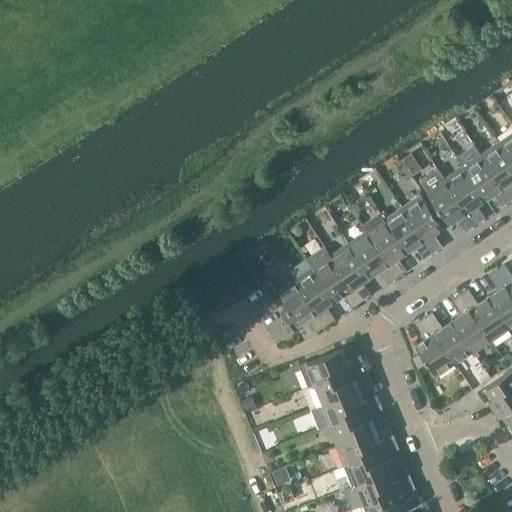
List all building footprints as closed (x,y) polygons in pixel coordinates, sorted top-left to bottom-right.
[(511,131),(497,141),(511,163),(511,131)] [(480,153),(511,200),(511,199),(511,163),(497,141),(480,153)] [(474,144),(456,157),(461,165),(485,200),(494,194),(502,206),(511,200),(480,153),(474,144)] [(485,200),(461,165),(444,177),(475,224),(485,217),(477,205),(485,200)] [(437,167),(419,180),(449,225),(458,218),(466,230),(475,224),(444,177),(437,167)] [(420,193),(415,196),(402,205),(418,229),(433,253),(443,246),(435,234),(444,228),(420,193)] [(384,217),(407,252),(415,247),(423,259),(433,253),(418,229),(402,205),(384,217)] [(367,229),(398,276),(407,270),(399,258),(407,252),(384,217),(381,212),(363,224),(367,229)] [(398,276),(367,229),(348,241),(372,276),(380,271),(388,283),(398,276)] [(372,276),(348,241),(331,253),(362,300),(371,294),(363,282),(372,276)] [(326,246),(308,258),(313,265),(336,300),(343,295),(352,307),(362,300),(326,246)] [(511,274),(505,263),(496,269),(511,292),(511,274)] [(295,277),(326,324),(335,318),(327,306),(336,300),(313,265),(295,277)] [(509,327),(511,324),(511,292),(496,269),(488,274),(497,288),(488,295),(509,327)] [(271,281),(263,286),(274,303),(281,299),(288,309),(281,313),(291,329),(298,325),(299,326),(308,319),(316,331),(326,324),(295,277),(276,290),(271,281)] [(491,339),(509,327),(488,295),(478,302),(468,288),(460,294),(477,319),(491,339)] [(473,351),(491,339),(477,319),(460,294),(452,299),(461,313),(451,319),(473,351)] [(455,363),(473,351),(451,319),(442,326),(432,312),(424,318),(426,322),(455,363)] [(436,376),(455,363),(426,322),(424,318),(416,323),(425,337),(415,344),(436,376)] [(312,385),(364,364),(360,355),(344,361),(339,349),(307,362),(306,361),(299,364),(308,387),(312,385)] [(320,405),(356,390),(351,379),(368,372),(364,364),(312,385),(320,405)] [(494,408),(511,396),(511,369),(486,387),(496,401),(491,404),(494,408)] [(328,426),(381,404),(377,395),(360,401),(356,390),(320,405),(311,409),(319,429),(328,425),(328,426)] [(246,409),(257,405),(251,394),(241,398),(246,409)] [(511,396),(494,408),(497,413),(501,410),(511,423),(511,422),(511,396)] [(336,445),(372,431),(367,419),(384,412),(381,404),(328,426),(336,445)] [(344,465),(397,444),(393,435),(377,441),(372,431),(336,445),(344,465)] [(353,485),(389,471),(384,459),(401,452),(397,444),(344,465),(353,485)] [(267,448),(261,450),(265,461),(276,457),(273,450),(267,448)] [(285,467),(273,472),(278,484),(290,479),(285,467)] [(353,485),(343,489),(351,509),(361,505),(414,484),(410,475),(393,481),(389,471),(353,485)] [(414,484),(361,505),(363,511),(403,511),(405,511),(400,499),(417,492),(414,484)] [(290,487),(278,492),(282,503),(294,498),(290,487)]
